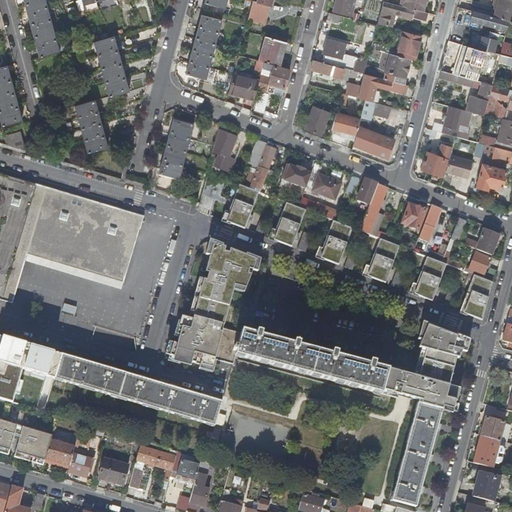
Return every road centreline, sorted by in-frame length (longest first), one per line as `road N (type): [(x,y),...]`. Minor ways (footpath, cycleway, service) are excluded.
road 1 (residential): [(490,336),(197,228)]
road 2 (residential): [(0,320),(154,362),(197,228)]
road 3 (residential): [(402,180),(450,0)]
road 4 (residential): [(485,354),(443,511)]
road 5 (residential): [(138,511),(0,473)]
road 6 (residential): [(279,135),(317,0)]
road 7 (residential): [(402,180),(279,135)]
road 8 (residential): [(279,135),(160,88)]
road 9 (residential): [(37,119),(4,0)]
